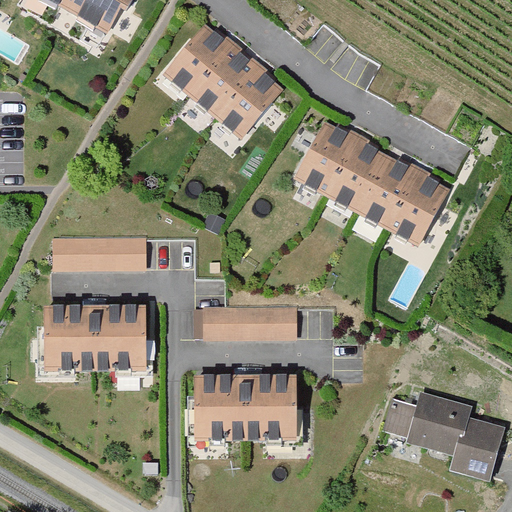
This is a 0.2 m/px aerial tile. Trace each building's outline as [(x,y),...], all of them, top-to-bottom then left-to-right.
[(29,0),(103,39),(123,0),(29,0)] [(158,79),(238,143),(283,87),(203,23),(158,79)] [(449,189),(326,118),(289,182),(412,253),(449,189)] [(144,240),(50,241),(50,274),(144,274),(144,240)] [(141,309),(39,311),(40,377),(142,376),(141,309)] [(292,311),(199,311),(199,345),(292,345),(292,311)] [(321,375),(203,372),(203,462),(321,462),(321,375)] [(412,409),(388,402),(379,435),(450,455),(445,473),(488,486),(504,432),(466,421),(469,409),(416,394),(412,409)]
